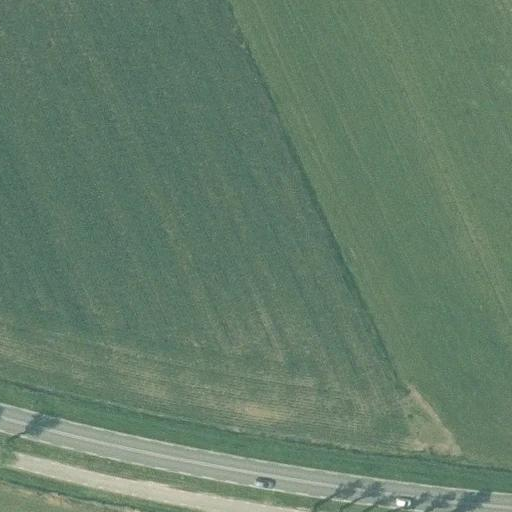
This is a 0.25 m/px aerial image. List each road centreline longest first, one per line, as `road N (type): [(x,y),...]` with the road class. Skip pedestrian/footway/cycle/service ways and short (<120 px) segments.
road 1 (secondary): [(511,510),(330,489),(96,446),(0,419)]
road 2 (unclassified): [(0,455),(268,511)]
